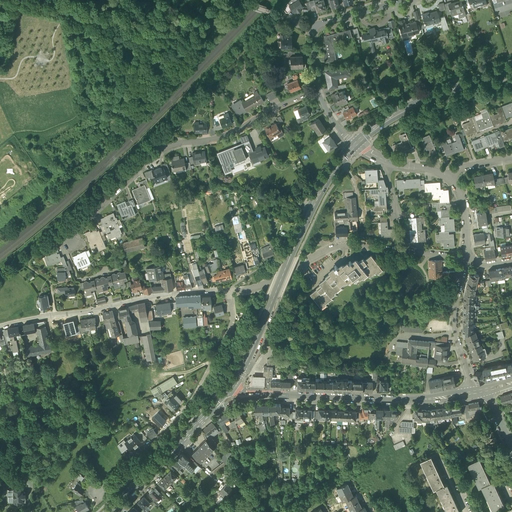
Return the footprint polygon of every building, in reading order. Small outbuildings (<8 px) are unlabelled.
[(298,0),(296,1),(289,5),(288,3),(285,6),(288,11),(290,10),(291,9),(293,12),(296,10),(297,12),(301,10),(300,7),(303,6),(298,0)] [(317,10),(317,11),(326,9),(323,0),(320,0),(319,0),(318,0),(313,0),(314,0),(315,3),(317,10)] [(463,0),(462,0),(461,1),(451,4),(451,2),(447,3),(449,9),(451,14),(458,12),(458,13),(464,11),(463,8),(462,5),(465,4),(463,0)] [(470,6),(471,8),(474,7),(473,6),(486,2),(485,0),(468,0),(469,3),(470,6)] [(425,24),(425,25),(439,21),(440,21),(439,18),(437,12),(437,11),(429,13),(429,12),(422,14),(425,24)] [(444,16),(439,18),(440,21),(439,21),(439,23),(440,23),(443,31),(449,29),(444,16)] [(271,28),(274,26),(276,24),(272,20),(268,25),(271,28)] [(399,26),(402,37),(408,35),(419,32),(415,21),(405,24),(404,20),(399,21),(400,25),(399,26)] [(389,27),(386,28),(388,38),(394,37),(392,32),(391,28),(390,28),(389,27)] [(389,41),(388,38),(386,28),(385,28),(375,31),(375,28),(368,29),(370,35),(371,39),(372,42),(382,39),(383,43),(389,41)] [(325,58),(325,62),(336,60),(332,41),(352,36),(350,30),(324,37),(326,47),(324,48),(326,58),(325,58)] [(280,34),(281,40),(281,47),(292,47),(291,37),(288,37),(288,35),(284,36),(284,34),(280,34)] [(289,57),(290,60),(289,60),(288,60),(288,61),(288,62),(288,63),(289,64),(290,64),(290,68),(305,67),(305,63),(303,64),(302,57),(302,55),(294,56),(289,56),(289,57)] [(326,72),(329,88),(335,87),(337,86),(337,85),(336,77),(350,75),(349,68),(336,70),(326,72)] [(289,87),(288,87),(287,88),(287,89),(287,90),(287,91),(288,91),(290,91),(291,91),(300,87),(297,80),(297,79),(294,81),(287,83),(289,87)] [(266,95),(270,101),(278,97),(275,90),(266,95)] [(254,95),(242,103),(246,110),(247,111),(250,109),(260,103),(260,104),(263,102),(258,93),(257,91),(253,93),(254,95)] [(331,95),(336,105),(341,103),(342,105),(348,102),(342,91),(339,93),(338,92),(331,95)] [(238,114),(246,110),(242,103),(240,100),(237,102),(236,104),(233,106),(238,114)] [(505,118),(511,115),(511,102),(509,103),(510,107),(502,110),(505,118)] [(297,109),(300,117),(302,121),(309,118),(308,114),(309,114),(306,106),(297,109)] [(506,120),(505,118),(502,110),(501,106),(496,108),(498,113),(494,115),(493,113),(489,114),(493,125),(506,120)] [(343,112),(347,120),(348,119),(348,120),(350,119),(350,118),(357,114),(353,107),(343,112)] [(479,130),(493,125),(489,114),(487,110),(481,113),(483,117),(475,119),(479,130)] [(222,125),(223,127),(232,124),(228,113),(223,115),(224,117),(219,119),(222,125)] [(466,135),(479,130),(475,119),(474,116),(468,118),(470,121),(470,122),(467,123),(467,122),(462,124),(463,128),(466,134),(466,135)] [(311,124),(318,135),(326,130),(318,119),(314,121),(314,122),(311,124)] [(204,131),(204,133),(207,133),(207,128),(207,123),(199,123),(199,126),(195,126),(195,132),(204,131)] [(269,137),(276,133),(280,131),(278,129),(275,123),(268,127),(267,125),(264,127),(268,135),(269,137)] [(511,126),(499,132),(503,141),(511,137),(511,139),(511,126)] [(504,145),(503,141),(499,132),(499,130),(484,135),(488,144),(492,142),(492,143),(494,142),(497,141),(499,147),(504,145)] [(247,134),(239,137),(242,142),(249,140),(247,134)] [(393,145),(397,154),(404,151),(411,148),(412,148),(411,147),(406,134),(399,137),(401,141),(401,142),(397,144),(397,143),(393,145)] [(422,138),(429,155),(436,152),(433,146),(438,144),(436,142),(432,143),(428,135),(422,138)] [(488,145),(488,144),(484,135),(471,140),(474,148),(482,145),(483,147),(488,145)] [(316,140),(319,144),(323,142),(325,140),(324,138),(322,136),(316,140)] [(456,140),(451,142),(454,150),(458,149),(459,151),(463,149),(464,149),(462,144),(460,139),(459,136),(455,138),(456,140)] [(325,140),(323,142),(329,150),(336,145),(330,137),(325,140)] [(253,151),(249,140),(242,142),(216,152),(225,174),(232,171),(231,166),(250,159),(249,155),(228,163),(231,170),(225,172),(218,153),(242,144),(243,145),(249,142),(253,151)] [(451,151),(454,150),(451,142),(447,143),(446,141),(442,142),(443,145),(445,150),(446,155),(447,155),(452,153),(451,151)] [(218,153),(225,172),(231,170),(228,163),(249,155),(253,153),(253,151),(249,142),(243,145),(242,144),(218,153)] [(325,153),(329,150),(323,142),(319,144),(325,153)] [(250,159),(251,161),(263,157),(266,155),(268,155),(265,147),(261,148),(256,150),(253,151),(253,153),(249,155),(250,159)] [(194,163),(195,163),(194,161),(199,160),(199,162),(200,162),(206,160),(205,151),(192,153),(193,156),(194,163)] [(173,166),(173,170),(185,167),(186,167),(185,162),(184,159),(179,160),(178,155),(171,157),(172,161),(172,165),(172,166),(173,166)] [(189,157),(190,161),(185,162),(186,167),(185,167),(186,169),(191,168),(190,164),(194,163),(193,156),(189,157)] [(157,181),(157,182),(163,180),(163,179),(167,177),(166,176),(164,170),(165,170),(163,166),(152,170),(154,175),(156,181),(157,181)] [(144,172),(146,178),(150,176),(154,175),(152,170),(152,169),(144,172)] [(372,181),(378,181),(377,176),(377,170),(377,169),(365,170),(366,182),(372,181)] [(490,173),(482,174),(484,183),(484,184),(487,183),(494,182),(494,179),(493,173),(490,173)] [(479,184),(484,183),(482,174),(473,176),(475,185),(479,185),(479,184)] [(407,185),(407,187),(420,186),(420,184),(420,179),(420,178),(397,180),(397,186),(407,185)] [(439,197),(440,202),(443,201),(445,201),(449,201),(448,189),(440,190),(439,182),(432,182),(432,188),(431,188),(432,190),(431,191),(432,196),(439,196),(439,197)] [(132,189),(138,203),(143,201),(143,202),(151,199),(146,188),(145,185),(139,187),(139,186),(132,189)] [(379,199),(379,204),(386,204),(385,195),(385,187),(378,188),(371,188),(371,190),(372,190),(372,193),(378,193),(379,199)] [(349,229),(349,230),(357,229),(357,219),(357,210),(356,210),(355,197),(353,197),(348,197),(347,197),(347,198),(347,208),(348,211),(349,220),(348,220),(349,227),(349,229)] [(128,213),(129,216),(136,213),(133,206),(132,206),(131,203),(131,204),(127,205),(125,200),(117,204),(121,214),(127,212),(128,213)] [(441,210),(441,217),(447,216),(449,216),(452,216),(451,204),(450,204),(446,204),(444,204),(436,205),(436,207),(436,211),(437,210),(441,210)] [(334,212),(335,221),(339,221),(348,220),(349,220),(348,211),(334,212)] [(476,212),(478,228),(487,226),(485,212),(485,211),(476,212)] [(114,213),(107,215),(111,224),(113,223),(115,228),(113,229),(115,235),(120,233),(122,232),(119,225),(117,220),(114,213)] [(236,229),(242,227),(240,214),(233,216),(236,229)] [(109,237),(115,235),(113,229),(110,230),(108,225),(111,224),(107,215),(101,218),(104,225),(106,230),(109,237)] [(410,242),(418,241),(416,217),(408,218),(409,222),(413,222),(413,229),(409,230),(410,242)] [(423,217),(416,217),(418,241),(425,240),(424,229),(421,229),(420,222),(424,221),(423,217)] [(445,225),(445,231),(447,231),(455,231),(454,219),(449,219),(447,219),(447,220),(441,220),(439,220),(439,225),(440,225),(445,225)] [(381,228),(381,236),(395,235),(394,229),(387,229),(387,221),(386,221),(381,221),(382,228),(381,228)] [(335,227),(336,236),(348,235),(347,229),(347,227),(339,227),(335,227)] [(496,228),(497,237),(510,236),(509,227),(496,228)] [(97,245),(99,249),(106,247),(103,240),(100,231),(99,231),(99,232),(98,233),(98,232),(96,228),(91,231),(90,230),(85,233),(86,234),(87,237),(88,237),(88,238),(90,245),(96,242),(97,245)] [(484,238),(488,237),(487,233),(491,233),(492,233),(491,229),(483,230),(483,233),(484,238)] [(444,242),(444,248),(454,247),(453,234),(447,235),(447,234),(441,235),(436,235),(437,240),(443,239),(444,242)] [(125,253),(140,248),(137,239),(123,243),(125,253)] [(260,248),(265,259),(274,255),(271,248),(269,249),(269,247),(268,245),(260,248)] [(74,259),(78,267),(82,265),(82,266),(87,264),(87,263),(90,262),(90,259),(88,255),(86,250),(83,251),(80,252),(77,253),(77,254),(73,255),(74,258),(75,259),(74,259)] [(496,259),(494,250),(491,250),(486,251),(484,252),(486,261),(496,259)] [(65,265),(67,265),(66,261),(63,255),(60,257),(59,254),(60,254),(59,252),(57,253),(57,251),(53,253),(46,255),(48,260),(46,260),(47,265),(61,260),(63,265),(65,265)] [(364,260),(359,263),(368,275),(370,277),(374,273),(374,272),(376,271),(378,273),(382,270),(372,257),(365,262),(364,260)] [(364,279),(368,275),(359,263),(358,262),(353,265),(350,261),(349,262),(350,264),(345,269),(353,279),(355,282),(360,278),(359,277),(361,276),(364,279)] [(428,261),(429,279),(439,278),(439,279),(455,277),(455,272),(450,272),(446,272),(447,272),(442,273),(442,261),(428,261)] [(235,267),(237,274),(239,273),(246,272),(244,264),(235,267)] [(57,268),(57,279),(66,279),(66,274),(66,272),(70,272),(69,269),(67,265),(65,265),(65,267),(57,268)] [(148,268),(150,274),(161,272),(161,271),(160,268),(160,266),(148,268)] [(195,277),(196,279),(201,277),(203,283),(207,281),(205,274),(205,273),(204,269),(202,270),(199,271),(198,268),(197,266),(195,267),(195,268),(193,269),(192,269),(195,277)] [(349,283),(353,279),(345,269),(343,267),(339,270),(336,266),(334,268),(336,270),(331,274),(331,275),(341,287),(346,284),(345,283),(347,281),(349,283)] [(216,282),(223,280),(229,279),(231,278),(231,279),(232,279),(232,278),(229,270),(229,269),(229,268),(229,269),(221,271),(219,272),(219,271),(219,272),(220,274),(214,276),(215,282),(216,283),(216,282)] [(504,278),(511,276),(510,268),(503,269),(504,278)] [(504,279),(504,278),(503,269),(496,270),(497,280),(504,279)] [(495,280),(497,280),(496,270),(488,271),(490,281),(491,281),(495,280)] [(162,271),(161,272),(150,274),(151,281),(161,279),(164,278),(163,275),(162,271)] [(117,274),(116,274),(120,286),(125,285),(123,280),(127,279),(125,272),(121,273),(120,272),(118,273),(117,274)] [(115,288),(120,286),(116,274),(115,274),(113,274),(112,275),(108,277),(110,284),(113,283),(115,288)] [(474,295),(475,289),(476,286),(477,283),(478,277),(479,275),(474,274),(473,275),(469,274),(467,282),(464,295),(474,295)] [(342,288),(341,287),(331,275),(327,279),(328,280),(321,285),(322,286),(331,298),(336,294),(334,293),(336,291),(337,292),(342,288)] [(107,285),(110,284),(108,277),(104,278),(103,277),(101,277),(101,279),(100,279),(103,291),(108,289),(107,285)] [(98,292),(103,291),(100,279),(99,279),(98,278),(96,279),(95,280),(92,281),(93,288),(97,287),(98,292)] [(162,286),(163,291),(173,290),(172,278),(170,278),(164,279),(164,278),(161,279),(162,286)] [(134,292),(142,290),(141,287),(139,280),(133,281),(134,284),(131,285),(132,288),(132,289),(133,288),(134,292)] [(90,289),(93,288),(92,281),(88,282),(86,281),(85,282),(84,283),(83,283),(84,288),(86,295),(91,294),(90,289)] [(144,286),(141,287),(142,290),(142,291),(144,291),(145,294),(148,293),(148,294),(151,293),(150,292),(152,292),(151,287),(145,288),(144,286)] [(332,299),(331,298),(322,286),(317,289),(318,290),(311,296),(322,309),(326,305),(325,304),(332,299)] [(65,292),(66,297),(69,296),(75,295),(74,288),(68,288),(68,287),(58,289),(59,293),(65,292)] [(42,307),(42,308),(49,307),(47,295),(46,295),(45,295),(44,295),(39,296),(40,300),(39,300),(40,304),(41,304),(42,307)] [(194,296),(180,297),(182,306),(188,305),(188,307),(197,307),(201,307),(201,306),(201,297),(200,296),(194,296)] [(202,306),(202,309),(211,308),(211,296),(201,297),(201,306),(202,306)] [(138,310),(140,317),(147,316),(147,311),(145,303),(137,304),(138,310)] [(161,304),(156,305),(157,314),(162,313),(163,315),(167,314),(166,312),(172,311),(171,309),(170,303),(164,304),(165,304),(161,305),(161,304)] [(214,308),(217,317),(224,315),(222,306),(214,308)] [(122,318),(122,321),(125,321),(126,320),(131,319),(129,312),(130,312),(128,307),(123,309),(118,310),(120,319),(122,318)] [(103,314),(105,322),(115,320),(113,311),(103,314)] [(153,321),(152,311),(147,311),(147,316),(148,320),(150,329),(156,329),(159,329),(160,329),(160,321),(153,321)] [(183,318),(184,328),(196,327),(195,317),(183,318)] [(90,330),(88,319),(80,320),(81,324),(81,328),(82,328),(82,331),(83,331),(87,331),(90,330)] [(124,341),(125,344),(139,342),(135,322),(132,320),(131,319),(126,320),(125,321),(128,336),(123,337),(124,341)] [(73,320),(68,321),(72,334),(77,332),(75,327),(73,320)] [(105,322),(107,329),(108,328),(109,328),(116,326),(115,320),(105,322)] [(66,335),(72,334),(68,321),(63,323),(65,331),(66,333),(66,335)] [(472,330),(472,323),(463,323),(462,335),(464,335),(473,332),(473,330),(472,330)] [(35,331),(36,331),(35,328),(34,324),(23,326),(24,333),(25,333),(35,331)] [(45,326),(35,328),(36,331),(39,344),(49,342),(45,326)] [(109,328),(112,337),(119,335),(116,326),(109,328)] [(8,330),(9,336),(13,335),(17,334),(20,334),(19,334),(18,327),(8,329),(8,330)] [(475,331),(473,332),(464,335),(466,342),(467,341),(477,338),(475,331)] [(13,335),(9,336),(10,341),(13,352),(17,351),(15,340),(14,341),(13,335)] [(142,336),(144,344),(151,343),(150,335),(142,336)] [(442,337),(441,343),(440,343),(441,340),(435,339),(435,342),(435,346),(436,346),(436,345),(444,346),(444,343),(447,343),(447,338),(442,337)] [(478,338),(477,338),(467,341),(469,348),(470,348),(480,345),(478,338)] [(401,362),(411,364),(415,364),(415,366),(424,366),(427,367),(427,360),(427,359),(419,358),(419,360),(416,360),(417,347),(428,348),(429,342),(408,340),(408,343),(407,350),(403,349),(402,356),(402,358),(401,362)] [(51,352),(49,342),(39,344),(24,347),(27,357),(51,352)] [(396,355),(402,356),(403,349),(407,350),(408,343),(397,342),(396,347),(397,347),(396,355)] [(144,344),(147,361),(155,360),(155,359),(154,354),(152,343),(151,343),(144,344)] [(444,361),(446,361),(447,360),(448,358),(446,356),(447,350),(448,349),(448,347),(444,346),(436,345),(436,346),(436,349),(437,350),(436,358),(435,358),(443,359),(444,361)] [(485,357),(485,356),(483,350),(482,351),(481,348),(480,345),(470,348),(472,354),(473,354),(474,360),(485,357)] [(487,346),(481,348),(482,351),(483,350),(485,356),(490,354),(487,346)] [(486,381),(511,375),(511,364),(502,367),(502,366),(498,366),(498,368),(488,370),(487,369),(484,369),(484,371),(486,381)] [(272,376),(273,366),(267,365),(263,365),(263,376),(264,376),(271,377),(271,376),(272,376)] [(486,381),(484,371),(482,371),(474,374),(477,383),(486,381)] [(263,376),(252,375),(252,385),(264,385),(264,376),(263,376)] [(440,379),(441,379),(443,389),(455,386),(453,376),(440,379)] [(151,391),(156,398),(157,397),(161,394),(177,385),(173,377),(151,391)] [(280,389),(290,389),(290,381),(280,381),(280,378),(277,377),(276,377),(276,381),(271,380),(270,388),(280,389)] [(443,389),(441,379),(429,382),(431,392),(443,389)] [(305,381),(305,380),(301,380),(299,380),(298,380),(297,385),(297,389),(305,390),(305,381)] [(318,381),(315,381),(315,390),(323,390),(324,382),(321,381),(321,380),(318,380),(318,381)] [(327,382),(324,382),(323,390),(332,391),(332,382),(329,382),(329,380),(327,380),(327,382)] [(335,380),(335,382),(335,391),(351,392),(351,380),(335,380)] [(351,392),(362,392),(363,383),(363,381),(351,380),(351,392)] [(420,380),(401,380),(401,391),(420,391),(420,380)] [(315,381),(309,381),(305,381),(305,390),(315,390),(315,381)] [(373,383),(363,383),(362,392),(372,392),(373,383)] [(175,397),(171,393),(167,396),(169,399),(171,401),(175,397)] [(511,393),(511,394),(506,396),(507,398),(501,401),(511,426),(511,393)] [(175,397),(171,401),(174,404),(176,407),(182,402),(176,396),(175,397)] [(165,404),(169,408),(174,404),(171,401),(169,399),(167,401),(165,404)] [(176,407),(174,404),(169,408),(174,414),(179,410),(176,407)] [(276,404),(268,404),(269,413),(272,413),(274,413),(276,413),(280,413),(280,407),(280,404),(276,404)] [(460,406),(462,415),(465,414),(469,413),(468,411),(465,405),(460,406)] [(450,408),(451,416),(455,416),(462,415),(460,406),(450,408)] [(289,407),(280,407),(280,413),(280,415),(284,415),(289,415),(289,412),(289,407)] [(360,413),(359,419),(364,419),(364,417),(368,417),(368,408),(362,408),(362,412),(360,412),(360,413)] [(376,408),(368,408),(368,417),(375,417),(376,408)] [(444,418),(451,417),(451,416),(450,408),(443,409),(444,418)] [(480,420),(483,419),(486,418),(481,408),(479,408),(480,409),(475,410),(476,412),(478,416),(480,420)] [(311,420),(311,419),(311,411),(311,410),(304,409),(295,409),(295,412),(295,419),(299,419),(299,421),(303,421),(308,422),(309,421),(310,421),(311,420)] [(437,419),(444,418),(443,409),(436,410),(437,419)] [(436,419),(437,419),(436,410),(429,411),(430,421),(434,420),(436,419)] [(236,419),(239,424),(239,423),(244,421),(238,411),(233,414),(236,419)] [(422,411),(422,420),(429,420),(430,421),(429,411),(422,411)] [(263,420),(262,413),(255,414),(255,412),(252,412),(252,416),(255,416),(255,417),(255,424),(256,425),(257,425),(258,425),(261,431),(266,429),(264,423),(263,420)] [(217,418),(220,425),(224,423),(225,422),(227,425),(231,423),(229,420),(226,413),(217,418)] [(158,414),(152,420),(160,428),(166,422),(158,414)] [(207,432),(208,434),(216,428),(212,422),(204,429),(207,432)] [(218,430),(216,428),(208,434),(207,432),(204,434),(206,438),(209,442),(212,439),(213,439),(211,437),(218,430)] [(154,430),(153,429),(147,434),(151,440),(157,435),(156,434),(154,430)] [(128,441),(126,443),(125,444),(128,448),(131,451),(135,449),(135,448),(137,446),(138,447),(138,446),(141,443),(139,441),(135,436),(135,435),(131,438),(128,441)] [(192,452),(201,461),(213,448),(211,446),(209,442),(206,438),(192,452)] [(126,443),(124,441),(120,444),(122,446),(126,450),(128,448),(125,444),(126,443)] [(393,446),(395,451),(405,446),(403,442),(393,446)] [(122,446),(120,444),(117,446),(118,449),(122,454),(126,450),(122,446)] [(182,452),(177,457),(183,464),(191,471),(194,469),(194,468),(188,462),(187,463),(186,462),(189,459),(182,452)] [(220,457),(224,462),(227,466),(236,459),(231,452),(226,452),(225,454),(220,457)] [(426,472),(428,475),(437,471),(430,456),(421,461),(423,465),(421,465),(425,472),(426,472)] [(172,463),(174,465),(176,466),(178,469),(179,469),(183,464),(177,457),(172,463)] [(482,488),(483,487),(491,483),(486,471),(480,459),(469,464),(480,488),(482,488)] [(227,466),(224,462),(211,471),(215,475),(227,466)] [(479,489),(480,488),(469,464),(468,464),(479,489)] [(170,470),(166,474),(173,480),(177,476),(170,470)] [(434,490),(437,489),(444,485),(437,471),(428,475),(429,479),(428,480),(431,487),(433,486),(434,490)] [(166,474),(162,478),(169,484),(173,480),(166,474)] [(164,488),(169,484),(162,478),(158,482),(164,488)] [(250,479),(250,496),(259,496),(258,479),(250,479)] [(494,482),(491,483),(483,487),(494,511),(505,506),(494,482)] [(72,491),(80,496),(84,490),(81,487),(82,486),(77,483),(72,491)] [(336,488),(340,495),(350,490),(347,483),(336,488)] [(442,499),(444,503),(453,499),(447,484),(444,485),(437,489),(439,492),(438,493),(441,500),(442,499)] [(219,492),(223,496),(225,494),(227,497),(233,491),(227,485),(219,492)] [(494,511),(483,487),(482,488),(493,511),(494,511)] [(153,498),(156,501),(157,501),(159,498),(162,495),(155,488),(149,493),(153,498)] [(14,490),(14,494),(14,501),(14,502),(15,503),(17,503),(18,502),(23,502),(23,501),(23,498),(25,498),(25,492),(24,492),(24,490),(14,490)] [(343,501),(346,500),(353,497),(350,490),(340,495),(343,501)] [(138,502),(144,508),(147,511),(150,509),(147,505),(150,503),(143,496),(138,502)] [(347,504),(349,507),(359,502),(355,496),(353,497),(346,500),(348,504),(347,504)] [(151,500),(158,506),(160,504),(159,503),(157,501),(156,501),(153,498),(151,500)] [(459,511),(453,499),(444,503),(445,507),(444,507),(446,511),(459,511)] [(350,511),(353,511),(354,511),(361,508),(359,502),(349,507),(350,511)] [(76,507),(78,511),(83,511),(89,509),(85,503),(84,503),(82,504),(81,504),(77,506),(76,507)]
